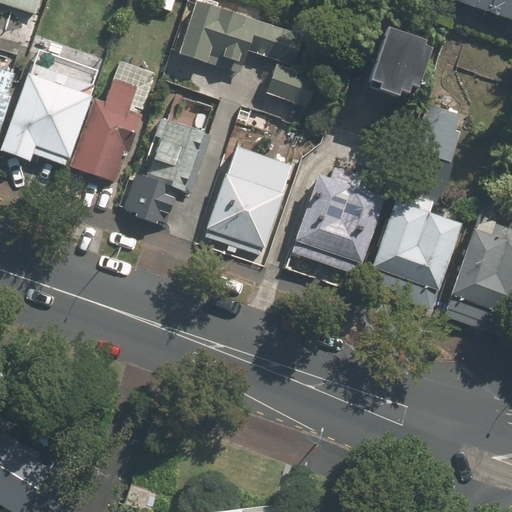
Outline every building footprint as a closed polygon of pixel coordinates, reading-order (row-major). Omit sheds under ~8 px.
[(5,0),(37,10),(40,0),(5,0)] [(213,0),(195,0),(179,49),(239,70),(250,40),(292,55),(301,31),(213,0)] [(456,0),(455,5),(489,17),(494,0),(456,0)] [(511,0),(494,0),(489,17),(511,24),(511,0)] [(403,25),(367,14),(347,73),(383,85),(403,25)] [(256,106),(291,117),(295,103),(308,107),(317,78),(275,65),(266,95),(260,93),(256,106)] [(454,82),(411,68),(396,114),(439,127),(454,82)] [(26,74),(0,150),(0,151),(29,162),(32,154),(67,166),(91,97),(26,74)] [(93,100),(68,167),(115,184),(139,116),(128,112),(136,87),(113,79),(104,104),(93,100)] [(0,123),(9,97),(0,94),(0,123)] [(160,126),(132,198),(175,214),(203,142),(160,126)] [(235,146),(204,237),(261,256),(291,165),(235,146)] [(315,175),(289,254),(355,276),(382,197),(315,175)] [(396,203),(365,284),(427,308),(458,226),(396,203)] [(511,235),(480,223),(444,317),(503,340),(511,316),(511,235)] [(0,431),(0,506),(9,511),(19,511),(50,461),(0,431)] [(41,482),(23,511),(72,511),(77,505),(41,482)]
